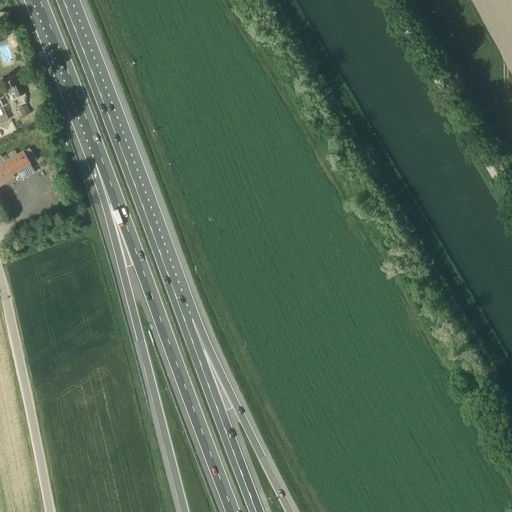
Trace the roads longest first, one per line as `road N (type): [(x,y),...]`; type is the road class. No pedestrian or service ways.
road 1 (unclassified): [(511,410),(268,0)]
road 2 (motorway): [(101,161),(230,511)]
road 3 (motorway): [(101,161),(185,511)]
road 4 (motorway): [(291,511),(148,220)]
road 5 (motorway): [(256,511),(148,220)]
road 6 (track): [(511,205),(389,0)]
road 7 (motorway): [(148,220),(62,0)]
road 8 (unclassified): [(47,511),(0,306)]
road 9 (motorway): [(39,0),(101,161)]
